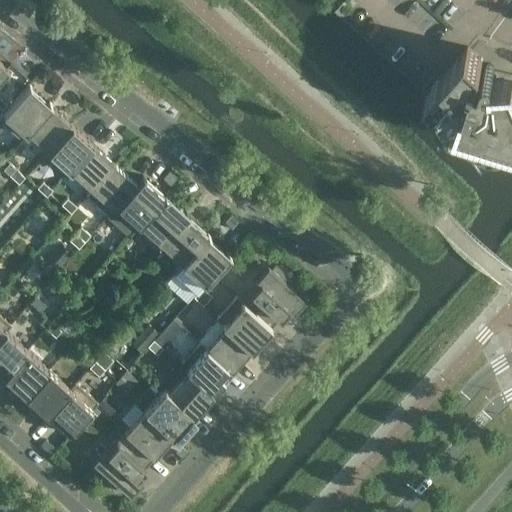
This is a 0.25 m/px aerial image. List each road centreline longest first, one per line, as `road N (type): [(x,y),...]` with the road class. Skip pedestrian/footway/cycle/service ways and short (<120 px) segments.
road 1 (residential): [(158,511),(343,305),(351,284),(339,264),(3,0)]
road 2 (tertiary): [(511,361),(482,377),(362,511)]
road 3 (tertiary): [(399,511),(511,398)]
